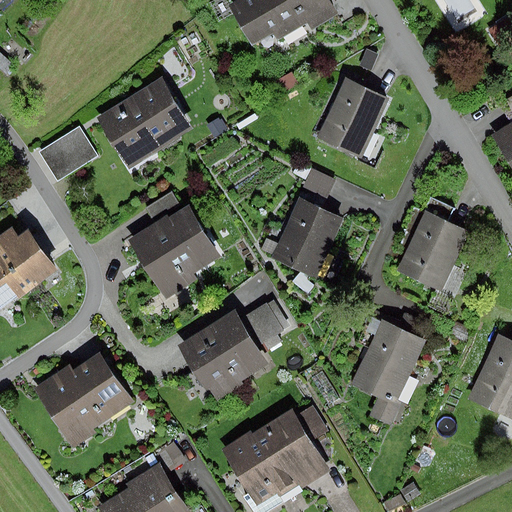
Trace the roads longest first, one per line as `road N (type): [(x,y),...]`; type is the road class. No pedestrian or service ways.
road 1 (residential): [(0,383),(63,339),(97,297),(91,265),(0,124)]
road 2 (residential): [(511,224),(378,0)]
road 3 (residential): [(0,412),(67,511)]
